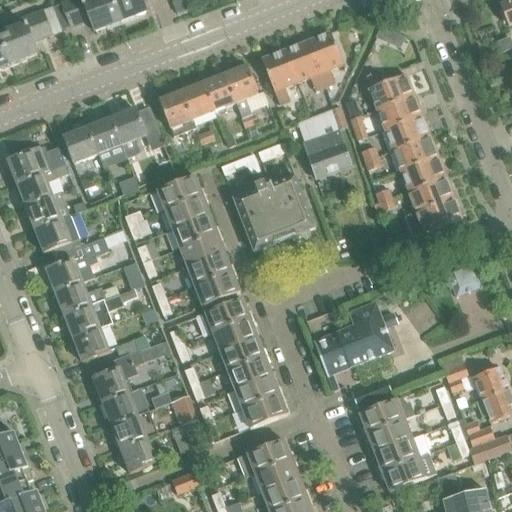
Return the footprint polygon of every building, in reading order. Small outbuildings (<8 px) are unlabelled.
[(63,7),(53,11),(62,33),(71,30),(71,31),(84,25),(83,23),(90,20),(96,35),(123,24),(113,0),(75,0),(62,6),(63,7)] [(113,0),(123,24),(147,14),(143,3),(149,0),(113,0)] [(502,12),(499,13),(502,20),(505,18),(509,28),(511,26),(511,0),(505,0),(508,4),(501,7),(502,12)] [(184,1),(175,4),(179,16),(189,13),(184,1)] [(14,30),(1,36),(13,67),(37,58),(32,46),(52,38),(42,14),(12,25),(14,30)] [(382,43),(387,31),(381,29),(376,41),(382,43)] [(0,72),(13,67),(1,36),(0,34),(0,72)] [(331,36),(308,45),(326,90),(335,86),(330,73),(344,68),(331,36)] [(511,43),(510,39),(499,44),(503,55),(511,51),(511,43)] [(316,94),(326,90),(308,45),(285,54),(298,86),(311,81),(316,94)] [(285,91),(298,86),(285,54),(262,63),(280,108),(291,104),(285,91)] [(247,68),(224,77),(236,106),(245,130),(246,129),(255,126),(258,125),(254,116),(251,117),(250,114),(268,107),(263,95),(258,97),(247,68)] [(224,77),(204,85),(216,114),(236,106),(224,77)] [(370,93),(378,113),(416,99),(408,78),(381,89),(376,77),(367,80),(372,92),(370,93)] [(204,85),(184,93),(195,122),(216,114),(204,85)] [(184,93),(159,103),(171,132),(174,140),(196,131),(193,123),(195,122),(184,93)] [(378,113),(386,134),(424,120),(416,99),(378,113)] [(137,112),(112,122),(123,149),(127,162),(140,157),(135,144),(148,139),(137,112)] [(351,170),(339,135),(347,132),(341,112),(299,127),(305,146),(317,182),(337,175),(342,178),(348,175),(350,171),(351,170)] [(386,134),(393,154),(432,140),(424,120),(386,134)] [(350,125),(357,145),(368,142),(360,121),(350,125)] [(99,158),(123,149),(112,122),(89,131),(99,158)] [(73,168),(99,158),(89,131),(63,141),(73,168)] [(22,135),(9,140),(13,153),(34,145),(29,133),(22,135)] [(212,133),(200,138),(203,147),(215,142),(212,133)] [(233,136),(225,139),(230,150),(237,147),(233,136)] [(158,169),(169,164),(159,140),(148,144),(158,169)] [(393,154),(401,174),(440,160),(432,140),(393,154)] [(286,155),(283,147),(271,152),(274,160),(286,155)] [(63,159),(61,160),(58,153),(47,157),(45,151),(36,155),(35,152),(8,163),(17,186),(66,167),(63,159)] [(271,152),(259,156),(262,165),(274,160),(271,152)] [(361,157),(364,165),(378,160),(375,152),(361,157)] [(254,158),(245,162),(248,170),(258,166),(254,158)] [(381,171),(378,160),(364,165),(367,175),(381,171)] [(401,174),(409,195),(448,181),(440,160),(401,174)] [(245,162),(234,166),(237,174),(248,170),(245,162)] [(237,174),(234,166),(222,171),(225,179),(237,174)] [(261,174),(258,166),(248,170),(251,178),(261,174)] [(70,176),(66,167),(17,186),(26,209),(57,197),(51,184),(70,176)] [(93,179),(81,184),(85,193),(97,188),(93,179)] [(256,186),(232,195),(255,255),(315,231),(295,179),(272,188),(272,187),(271,187),(271,189),(267,190),(265,186),(257,189),(256,186)] [(158,194),(166,214),(203,200),(196,180),(158,194)] [(409,195),(417,215),(455,201),(448,181),(409,195)] [(134,182),(118,188),(123,199),(139,193),(134,182)] [(376,197),(379,206),(392,201),(389,193),(376,197)] [(57,197),(26,209),(36,232),(63,221),(69,218),(69,219),(71,218),(62,195),(57,197)] [(166,214),(173,233),(211,219),(203,200),(166,214)] [(395,211),(392,201),(379,206),(382,215),(395,211)] [(417,215),(405,220),(413,239),(425,234),(426,236),(430,235),(431,238),(440,234),(439,231),(463,222),(462,219),(465,218),(461,206),(458,207),(455,201),(417,215)] [(129,228),(137,225),(144,223),(141,215),(126,220),(129,228)] [(45,256),(50,254),(52,260),(66,255),(82,249),(79,242),(78,242),(69,219),(69,218),(63,221),(36,232),(45,256)] [(173,233),(181,252),(218,238),(211,219),(173,233)] [(143,240),(137,225),(129,228),(135,243),(143,240)] [(181,252),(188,271),(225,257),(218,238),(181,252)] [(56,297),(82,286),(95,281),(90,268),(97,266),(95,260),(110,254),(104,240),(82,249),(66,255),(69,263),(46,272),(56,297)] [(138,252),(144,266),(152,263),(146,249),(138,252)] [(188,271),(196,290),(233,276),(225,257),(188,271)] [(157,278),(152,263),(144,266),(149,281),(157,278)] [(474,264),(448,274),(458,300),(484,290),(474,264)] [(241,296),(233,276),(196,290),(203,310),(241,296)] [(82,286),(56,297),(65,321),(108,304),(121,299),(117,290),(104,295),(102,290),(86,296),(82,286)] [(153,290),(158,304),(166,301),(161,287),(153,290)] [(134,293),(121,299),(124,306),(137,301),(134,293)] [(108,304),(65,321),(73,342),(102,331),(113,327),(109,315),(125,309),(124,306),(121,299),(108,304)] [(172,316),(166,301),(158,304),(164,319),(172,316)] [(196,320),(203,339),(213,335),(213,336),(251,322),(243,302),(196,320)] [(314,344),(328,380),(333,395),(339,393),(333,377),(393,354),(385,333),(398,328),(393,316),(380,321),(375,307),(351,317),(356,329),(316,345),(315,344),(314,344)] [(213,336),(221,355),(258,341),(251,322),(213,336)] [(111,353),(102,331),(73,342),(82,365),(111,353)] [(170,336),(176,351),(184,347),(179,333),(170,336)] [(146,339),(116,351),(120,361),(120,362),(151,350),(146,339)] [(221,355),(228,374),(265,360),(258,341),(221,355)] [(99,378),(93,381),(102,405),(130,395),(132,394),(128,382),(138,378),(135,370),(144,366),(171,356),(167,345),(151,351),(151,350),(120,362),(120,361),(96,371),(99,378)] [(190,362),(184,347),(176,351),(182,365),(190,362)] [(461,358),(441,366),(453,395),(465,390),(462,382),(469,379),(461,358)] [(228,374),(235,393),(273,379),(265,360),(228,374)] [(469,379),(462,382),(465,390),(467,395),(477,391),(481,402),(511,391),(506,379),(503,380),(500,370),(473,381),(469,379)] [(185,374),(191,389),(199,385),(193,371),(185,374)] [(235,393),(243,412),(280,398),(273,379),(235,393)] [(386,383),(347,398),(354,414),(393,400),(386,383)] [(205,400),(199,385),(191,389),(197,403),(205,400)] [(133,394),(132,394),(130,395),(102,405),(111,428),(150,413),(141,391),(133,394)] [(436,394),(442,409),(450,406),(444,391),(436,394)] [(511,394),(511,391),(481,402),(482,404),(477,406),(483,421),(488,419),(491,426),(511,418),(511,394)] [(168,396),(152,402),(156,411),(170,405),(171,405),(168,396)] [(179,428),(198,421),(189,398),(188,399),(174,404),(171,405),(170,405),(179,428)] [(288,418),(280,398),(243,412),(251,432),(288,418)] [(367,437),(405,423),(415,419),(415,418),(414,418),(409,407),(405,408),(402,402),(403,402),(403,401),(360,417),(367,437)] [(456,420),(450,406),(442,409),(447,423),(456,420)] [(200,412),(206,427),(214,424),(208,409),(200,412)] [(159,437),(150,413),(111,428),(121,452),(148,441),(159,437)] [(367,437),(375,456),(412,442),(405,423),(367,437)] [(219,438),(214,424),(206,427),(211,441),(219,438)] [(473,450),(492,442),(488,431),(481,433),(477,424),(465,429),(473,450)] [(191,427),(172,434),(180,457),(199,450),(191,427)] [(0,467),(23,458),(14,434),(8,436),(8,435),(6,432),(3,430),(0,428),(0,467)] [(451,432),(456,447),(465,444),(459,429),(451,432)] [(505,438),(482,447),(480,448),(486,463),(511,453),(505,438)] [(157,465),(148,441),(121,452),(132,482),(148,476),(146,469),(157,465)] [(375,456),(382,475),(419,461),(412,442),(375,456)] [(238,461),(245,481),(292,463),(285,443),(238,461)] [(462,462),(470,458),(474,467),(486,463),(480,448),(468,452),(465,444),(456,447),(462,462)] [(33,482),(23,458),(0,467),(0,494),(27,484),(33,482)] [(390,495),(427,481),(436,478),(428,458),(420,461),(419,461),(382,475),(390,495)] [(257,481),(263,496),(300,482),(292,463),(245,481),(247,485),(257,481)] [(218,469),(210,472),(216,487),(224,484),(218,469)] [(178,497),(198,489),(193,477),(173,484),(178,497)] [(263,496),(268,511),(278,511),(307,501),(300,482),(263,496)] [(32,495),(27,484),(0,494),(0,511),(44,511),(37,493),(32,495)] [(444,511),(490,511),(486,492),(442,503),(444,511)] [(212,499),(216,511),(222,511),(226,511),(220,496),(212,499)] [(278,511),(311,511),(307,501),(278,511)]
